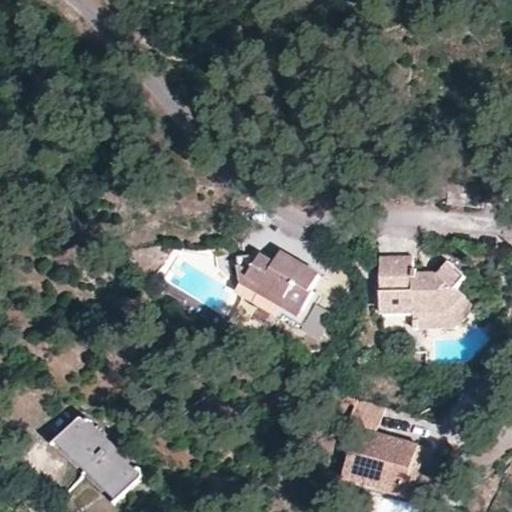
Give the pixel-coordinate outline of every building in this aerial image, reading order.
[(511,190),(511,149),(424,140),(416,201),(510,212),(511,190)] [(282,256),(279,262),(294,272),(298,266),(282,256)] [(318,278),(298,266),(294,272),(279,262),(276,266),(262,258),(260,261),(255,258),(238,259),(240,268),(253,275),(251,279),(264,287),(258,295),(282,309),(284,305),(301,314),(313,295),(309,293),(318,278)] [(455,295),(466,282),(450,268),(439,278),(434,274),(417,274),(417,267),(383,267),(384,317),(415,317),(449,315),(462,302),(455,295)] [(243,286),(258,295),(264,287),(251,279),(253,275),(240,268),(243,286)] [(473,312),(462,302),(449,315),(415,317),(416,331),(456,330),(473,312)] [(298,319),(301,314),(284,305),(282,309),(298,319)] [(378,437),(385,412),(357,404),(349,429),(360,432),(378,437)] [(140,472),(87,421),(85,420),(81,422),(78,425),(78,429),(79,433),(82,435),(64,453),(109,495),(127,478),(130,481),(132,483),(136,484),(140,483),(142,479),(142,475),(140,472)] [(378,437),(360,432),(345,480),(371,488),(373,481),(410,492),(423,451),(378,437)]
